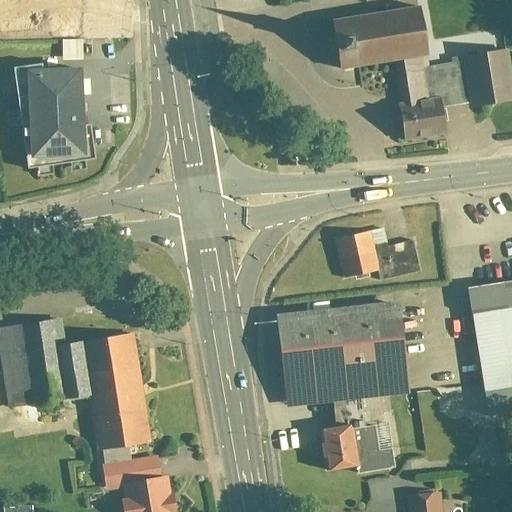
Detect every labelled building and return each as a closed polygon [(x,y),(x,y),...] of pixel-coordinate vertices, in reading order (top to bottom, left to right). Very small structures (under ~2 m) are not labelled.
[(71,0),(0,0),(0,28),(72,28),(71,0)] [(75,0),(80,23),(132,12),(129,0),(75,0)] [(422,0),(404,0),(326,13),(335,67),(431,51),(422,0)] [(510,95),(502,46),(412,60),(417,90),(384,95),(390,135),(438,127),(433,94),(463,89),(465,102),(510,95)] [(94,52),(7,62),(18,162),(105,153),(94,52)] [(364,226),(326,232),(333,274),(367,268),(368,278),(383,276),(378,247),(368,249),(364,226)] [(377,239),(383,276),(412,271),(406,234),(377,239)] [(511,309),(475,315),(487,399),(511,394),(511,309)] [(406,313),(282,329),(290,394),(415,378),(406,313)] [(57,315),(0,323),(0,387),(3,411),(88,399),(79,342),(61,345),(57,315)] [(135,331),(79,342),(88,399),(97,455),(153,446),(135,331)] [(308,432),(313,481),(391,472),(388,449),(375,451),(373,426),(357,427),(354,399),(324,403),(327,430),(308,432)] [(171,511),(170,483),(130,485),(131,504),(123,505),(123,511),(171,511)]
